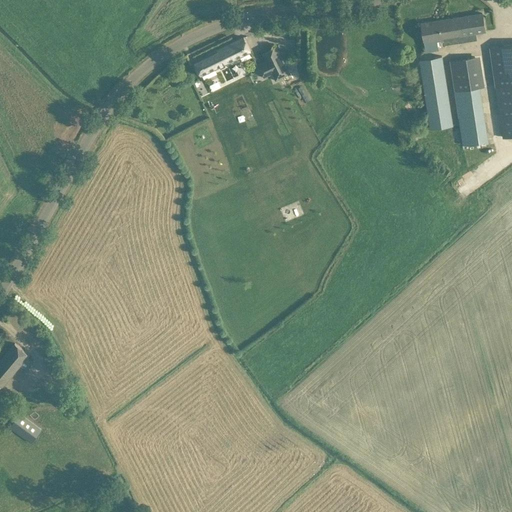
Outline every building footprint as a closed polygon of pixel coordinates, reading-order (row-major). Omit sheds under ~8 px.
[(442,37),(461,34),(485,30),(482,13),(440,20),(442,37)] [(436,38),(442,37),(440,20),(421,23),(424,41),(425,52),(438,50),(436,38)] [(201,75),(251,51),(244,37),(194,61),(201,75)] [(511,43),(491,47),(504,137),(511,136),(511,43)] [(290,73),(276,46),(262,53),(266,60),(257,64),(263,78),(272,73),(276,81),(290,73)] [(442,56),(420,59),(431,128),(453,125),(442,56)] [(475,57),(449,61),(463,145),(489,141),(475,57)] [(15,343),(0,360),(0,388),(17,368),(23,373),(26,370),(27,370),(33,363),(27,357),(29,354),(15,343)] [(57,372),(37,387),(45,398),(65,383),(57,372)] [(0,415),(2,417),(8,409),(0,403),(0,415)] [(31,442),(41,429),(20,413),(9,427),(31,442)]
